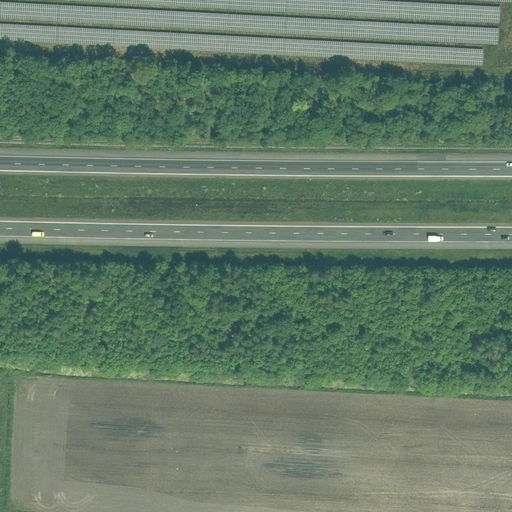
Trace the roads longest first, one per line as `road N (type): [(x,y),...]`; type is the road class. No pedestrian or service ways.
road 1 (motorway): [(511,169),(0,162)]
road 2 (motorway): [(0,228),(511,234)]
